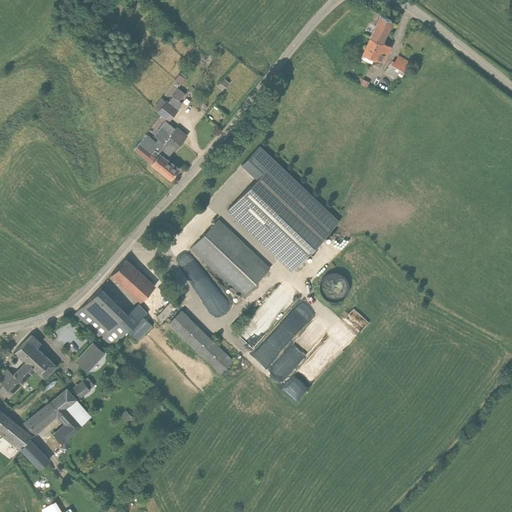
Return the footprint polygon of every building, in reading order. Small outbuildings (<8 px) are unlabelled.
[(381,15),(370,37),(381,42),(391,20),(381,15)] [(381,42),(370,37),(363,54),(372,58),(374,59),(382,62),(383,63),(391,46),(383,43),(381,42)] [(387,70),(385,72),(395,78),(398,74),(402,76),(405,72),(410,63),(398,56),(394,63),(392,61),(387,70)] [(382,62),(374,59),(372,63),(380,67),(382,62)] [(179,73),(175,79),(182,85),(186,79),(179,73)] [(229,83),(224,78),(220,83),(226,87),(229,83)] [(358,83),(367,88),(370,82),(361,78),(358,83)] [(179,101),(185,93),(178,88),(172,95),(173,95),(179,101)] [(161,97),(154,107),(157,110),(165,100),(161,97)] [(165,100),(157,110),(161,114),(169,120),(177,110),(169,104),(165,100)] [(175,129),(168,122),(165,120),(154,135),(158,139),(163,143),(157,150),(166,158),(167,158),(169,156),(179,143),(179,144),(187,135),(180,130),(180,131),(176,128),(177,128),(177,127),(175,129)] [(155,142),(146,134),(134,148),(151,162),(163,172),(170,178),(179,168),(167,158),(166,158),(157,150),(163,143),(158,139),(155,142)] [(292,270),(338,222),(258,147),(241,164),(256,178),(228,209),(292,270)] [(269,268),(225,226),(218,219),(190,248),(197,255),(242,297),(269,268)] [(111,274),(118,281),(140,302),(155,285),(132,265),(125,259),(111,274)] [(196,276),(217,317),(231,309),(213,273),(207,277),(204,271),(196,276)] [(73,315),(107,350),(128,331),(137,340),(153,325),(144,316),(147,313),(138,303),(127,313),(108,295),(101,288),(100,288),(73,315)] [(288,313),(272,297),(238,332),(253,348),(288,313)] [(352,319),(356,315),(364,323),(367,320),(357,308),(348,315),(352,319)] [(181,309),(168,323),(220,374),(234,360),(181,309)] [(67,325),(58,330),(61,337),(71,333),(67,325)] [(37,369),(35,370),(45,379),(57,366),(37,347),(40,344),(31,335),(16,350),(27,360),(25,362),(25,363),(28,360),(37,369)] [(258,356),(272,363),(280,348),(265,341),(258,356)] [(104,353),(92,343),(77,361),(88,371),(104,353)] [(0,379),(11,392),(18,385),(35,370),(37,369),(28,360),(25,363),(25,362),(13,375),(7,370),(0,376),(0,379)] [(82,379),(73,387),(81,397),(90,390),(90,389),(94,385),(87,376),(83,380),(82,379)] [(24,422),(31,429),(36,434),(57,416),(63,423),(53,432),(63,444),(83,425),(82,424),(91,416),(66,387),(50,402),(24,422)] [(133,418),(126,410),(121,415),(128,423),(133,418)] [(29,437),(0,411),(0,434),(20,449),(29,437)] [(29,437),(20,449),(38,469),(50,458),(29,437)] [(46,503),(51,503),(54,498),(54,497),(51,493),(50,493),(45,494),(43,499),(46,503)]
